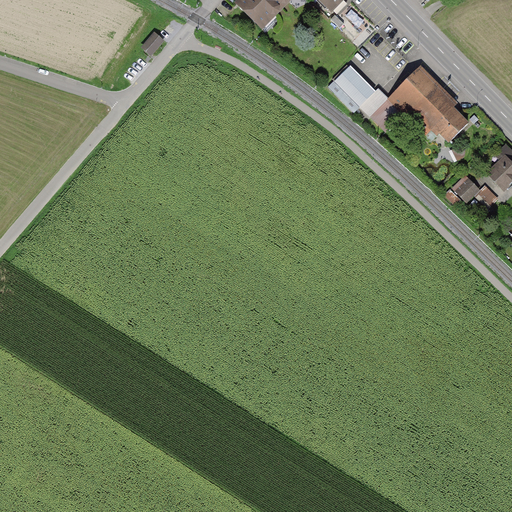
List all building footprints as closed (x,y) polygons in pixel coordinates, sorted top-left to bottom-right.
[(242,0),(237,5),(266,32),(278,20),(274,17),(289,0),(242,0)] [(320,0),(332,11),(343,0),(320,0)] [(151,59),(165,42),(155,33),(141,50),(151,59)] [(376,92),(351,67),(329,89),(354,114),(360,108),(386,135),(399,123),(405,117),(389,101),(378,90),(376,92)] [(459,105),(422,69),(389,101),(405,117),(399,123),(420,144),(434,130),(450,146),(470,126),(454,110),(459,105)] [(511,181),(511,165),(511,163),(511,152),(507,147),(500,153),(505,159),(490,174),(504,189),(511,181)] [(456,149),(452,152),(456,161),(461,159),(463,158),(464,157),(465,156),(465,154),(465,152),(464,151),(463,150),(461,149),(460,148),(458,149),(456,149)] [(479,190),(466,177),(453,189),(466,202),(479,190)] [(492,192),(486,186),(479,193),(485,200),(492,192)] [(460,201),(451,191),(446,195),(456,205),(460,201)]
